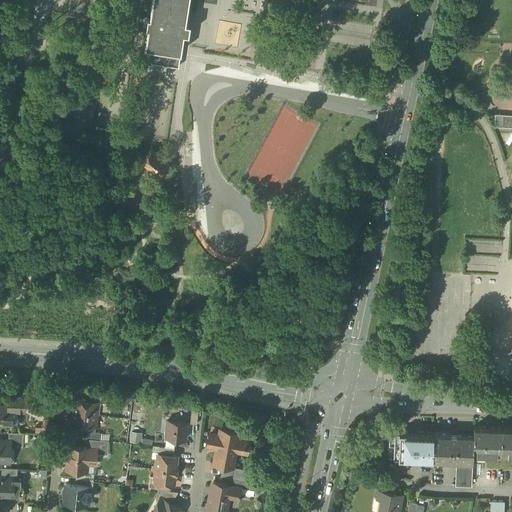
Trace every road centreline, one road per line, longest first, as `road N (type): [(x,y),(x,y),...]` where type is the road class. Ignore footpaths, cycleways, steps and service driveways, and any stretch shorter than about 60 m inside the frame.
road 1 (secondary): [(0,353),(113,360),(341,393)]
road 2 (secondary): [(406,108),(341,393)]
road 3 (residential): [(208,75),(406,108)]
road 4 (residential): [(341,393),(511,404)]
road 5 (residential): [(21,44),(151,66)]
road 6 (secondary): [(341,393),(315,511)]
